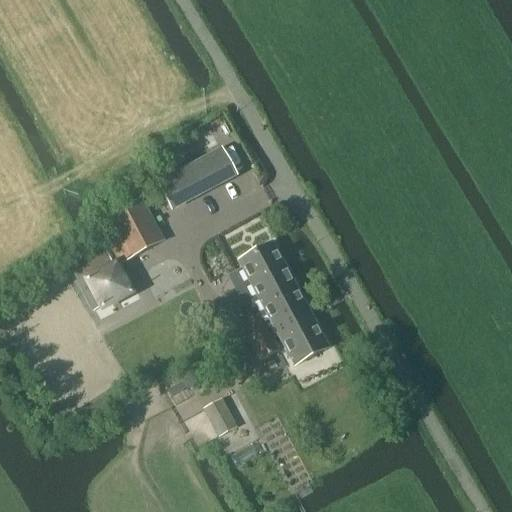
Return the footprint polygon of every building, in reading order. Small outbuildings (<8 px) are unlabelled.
[(222,146),(203,156),(219,185),(238,175),(222,146)] [(167,175),(154,181),(170,211),(183,204),(167,175)] [(141,201),(96,225),(119,267),(163,243),(141,201)] [(241,270),(226,278),(250,322),(239,328),(258,363),(278,352),(271,338),(275,336),(293,369),(327,350),(271,246),(237,264),(241,270)] [(104,254),(70,272),(92,312),(96,310),(99,315),(133,297),(115,262),(110,265),(104,254)] [(171,398),(186,390),(193,391),(199,388),(201,382),(197,376),(191,374),(185,377),(183,384),(168,393),(171,398)] [(221,402),(202,411),(217,440),(236,430),(221,402)] [(94,406),(85,412),(93,423),(102,417),(94,406)]
